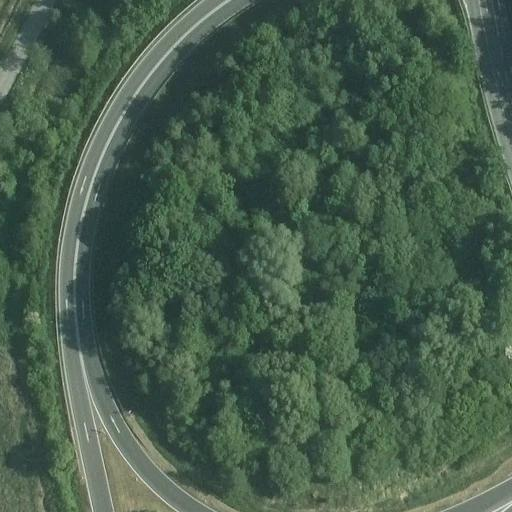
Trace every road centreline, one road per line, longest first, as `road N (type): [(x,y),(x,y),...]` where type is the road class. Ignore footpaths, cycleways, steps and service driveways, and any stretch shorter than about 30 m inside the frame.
road 1 (motorway): [(79,349),(77,248),(106,151),(163,64),(238,0)]
road 2 (motorway): [(192,511),(128,451),(79,349)]
road 3 (motorway): [(79,349),(104,511)]
road 4 (tertiary): [(486,0),(511,124)]
